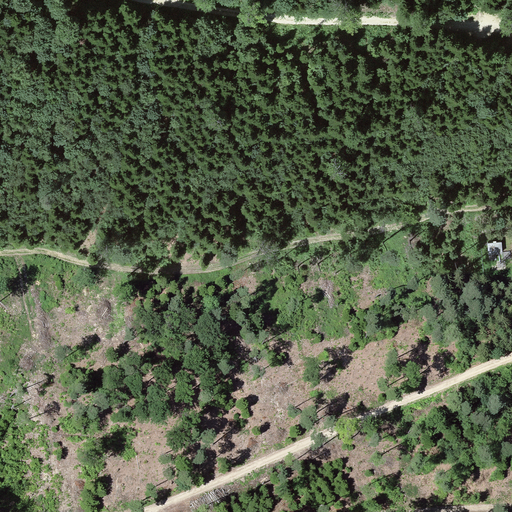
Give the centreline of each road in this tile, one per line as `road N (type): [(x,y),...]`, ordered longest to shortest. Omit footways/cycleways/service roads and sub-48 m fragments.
road 1 (track): [(511,205),(434,212),(191,271),(149,271),(46,250),(0,252)]
road 2 (track): [(144,511),(511,367)]
road 3 (track): [(155,0),(511,29)]
